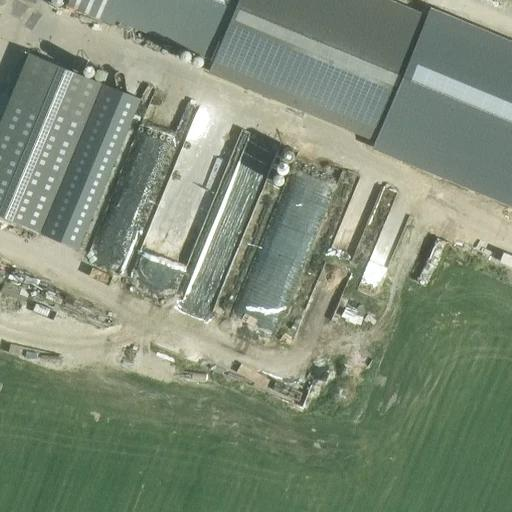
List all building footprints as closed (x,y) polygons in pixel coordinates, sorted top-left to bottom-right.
[(52,0),(115,25),(209,68),(377,137),(375,143),(511,198),(511,44),(430,11),(426,18),(383,0),(52,0)] [(102,84),(28,53),(0,121),(0,216),(41,233),(102,84)] [(166,109),(152,107),(133,150),(132,156),(118,189),(118,186),(96,236),(95,245),(106,246),(118,252),(134,253),(142,234),(144,221),(151,204),(153,192),(167,159),(166,165),(176,144),(177,133),(180,126),(181,116),(166,109)] [(243,127),(220,197),(170,180),(138,278),(180,292),(186,273),(198,277),(194,290),(225,300),(278,138),(243,127)] [(381,294),(391,264),(372,257),(362,288),(381,294)]
